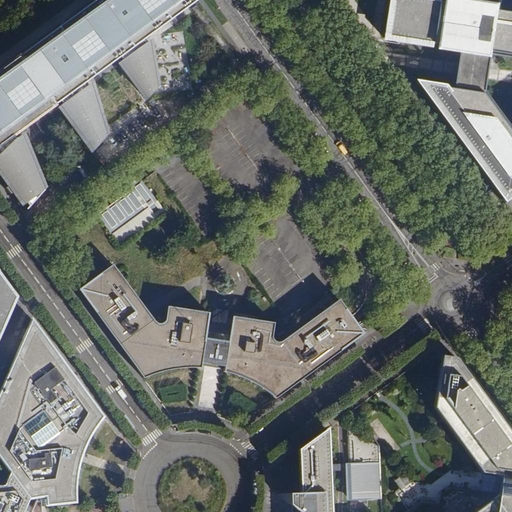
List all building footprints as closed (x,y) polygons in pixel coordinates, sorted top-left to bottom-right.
[(97,0),(65,23),(67,26),(63,29),(61,27),(0,70),(0,71),(4,77),(0,79),(0,176),(8,187),(5,189),(10,196),(13,194),(22,208),(26,205),(27,207),(24,211),(25,212),(44,191),(21,138),(15,141),(12,138),(60,103),(62,106),(59,109),(87,148),(90,145),(92,148),(89,151),(90,152),(106,135),(92,89),(86,90),(83,86),(120,59),(122,63),(119,65),(141,96),(145,93),(147,96),(144,99),(144,100),(157,86),(150,45),(145,45),(143,42),(193,6),(188,0),(97,0)] [(444,88),(404,82),(494,207),(511,193),(511,130),(507,134),(475,93),(480,56),(506,60),(505,64),(511,65),(511,15),(487,11),(488,5),(455,0),(380,0),(374,42),(448,54),(444,88)] [(169,213),(144,183),(95,217),(118,251),(169,213)] [(88,307),(143,380),(152,376),(163,373),(177,371),(187,370),(198,370),(199,365),(206,325),(207,316),(164,309),(162,319),(161,321),(158,323),(156,324),(155,324),(151,321),(110,266),(92,280),(103,296),(88,307)] [(0,334),(16,300),(0,278),(0,334)] [(103,296),(92,280),(77,291),(88,307),(103,296)] [(272,401),(345,348),(334,332),(350,321),(336,302),(284,339),(282,340),(275,344),(273,344),(271,342),(269,339),(271,325),(230,319),(228,328),(222,370),(222,374),(231,377),(244,382),(255,388),(263,394),(272,401)] [(226,314),(212,311),(209,325),(206,325),(199,365),(222,370),(228,328),(223,327),(226,314)] [(361,336),(350,321),(334,332),(345,348),(361,336)] [(0,458),(10,472),(29,499),(45,497),(46,507),(76,504),(75,493),(76,480),(78,470),(81,459),(85,447),(91,436),(97,427),(102,419),(32,323),(11,367),(0,393),(0,458)] [(405,511),(511,511),(511,434),(456,358),(440,356),(433,409),(481,473),(483,474),(483,475),(482,475),(481,479),(480,479),(479,482),(478,483),(480,486),(479,491),(481,491),(480,493),(450,488),(438,495),(437,503),(420,501),(405,511)] [(330,511),(327,428),(297,450),(298,461),(289,462),(290,507),(294,509),(293,511),(330,511)] [(355,433),(347,428),(347,439),(355,439),(355,433)] [(377,447),(355,433),(355,439),(347,439),(349,501),(380,500),(377,447)] [(0,511),(23,511),(29,499),(10,472),(5,486),(0,486),(0,511)] [(411,484),(403,474),(394,482),(400,491),(411,484)]
